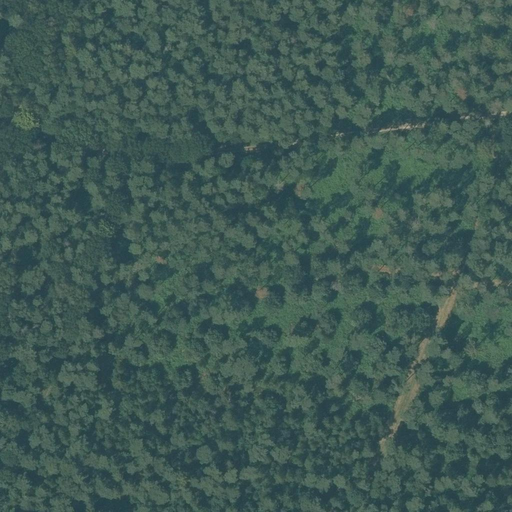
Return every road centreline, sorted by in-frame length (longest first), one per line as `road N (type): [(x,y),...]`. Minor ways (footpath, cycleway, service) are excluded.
road 1 (unknown): [(511,113),(134,156),(10,108)]
road 2 (track): [(134,156),(0,511)]
